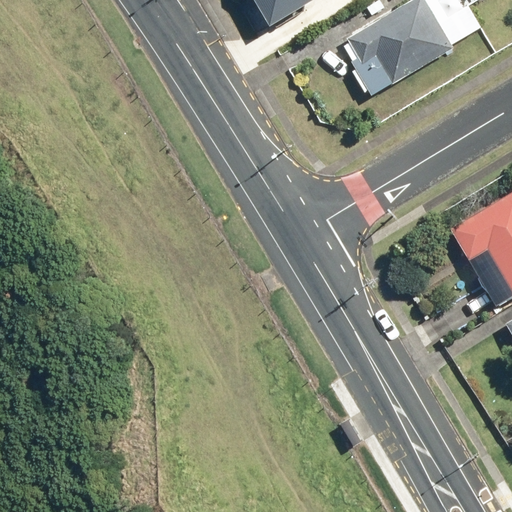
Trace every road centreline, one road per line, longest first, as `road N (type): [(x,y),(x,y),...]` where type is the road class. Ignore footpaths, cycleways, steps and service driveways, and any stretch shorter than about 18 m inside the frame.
road 1 (tertiary): [(299,237),(463,511)]
road 2 (tertiary): [(154,0),(299,237)]
road 3 (residential): [(299,237),(511,104)]
